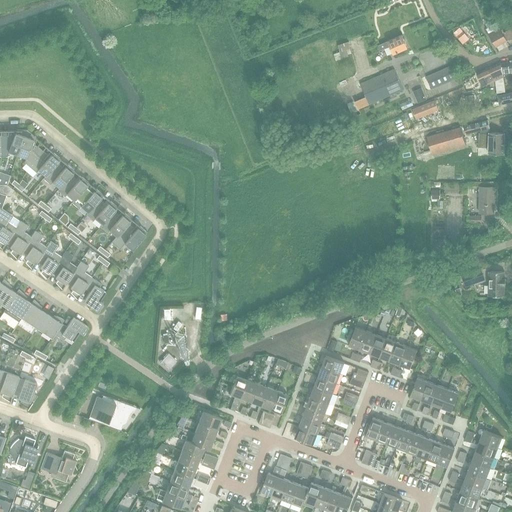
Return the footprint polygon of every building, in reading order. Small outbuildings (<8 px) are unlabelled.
[(494,29),(500,43),(506,40),(499,26),(494,29)] [(495,46),(500,43),(494,29),(488,32),(495,46)] [(408,48),(403,35),(379,45),(381,50),(390,46),(393,54),(408,48)] [(511,72),(511,60),(509,61),(500,62),(501,71),(510,70),(511,73),(511,72)] [(493,80),(503,76),(501,71),(500,62),(476,72),(481,84),(492,79),(493,80)] [(432,89),(456,79),(451,67),(427,77),(432,89)] [(394,69),(360,83),(366,96),(369,104),(403,91),(394,69)] [(501,103),(511,100),(511,91),(499,94),(501,103)] [(475,95),(466,96),(468,109),(478,108),(475,95)] [(435,100),(412,109),(415,117),(426,113),(425,111),(437,106),(435,100)] [(474,131),(490,127),(488,119),(472,124),(474,131)] [(432,155),(466,146),(461,127),(427,136),(432,155)] [(7,135),(0,135),(1,156),(7,156),(9,151),(17,154),(26,129),(16,129),(13,137),(7,135)] [(37,145),(31,143),(34,135),(27,129),(26,129),(17,154),(26,158),(24,162),(29,166),(42,150),(37,145)] [(504,146),(505,140),(504,140),(504,132),(489,132),(488,153),(504,154),(504,146)] [(57,162),(61,158),(53,151),(49,156),(42,150),(29,166),(36,172),(38,170),(45,175),(57,162)] [(45,175),(43,178),(50,184),(52,182),(59,187),(71,174),(75,170),(67,163),(63,168),(57,162),(45,175)] [(78,180),(71,174),(59,187),(57,190),(65,196),(67,194),(73,199),(74,200),(85,186),(89,182),(81,175),(78,180)] [(9,196),(14,190),(7,184),(3,194),(9,196)] [(73,199),(71,202),(79,208),(81,206),(88,211),(88,212),(99,198),(103,194),(95,187),(92,192),(85,186),(74,200),(73,199)] [(493,213),(494,186),(480,186),(479,212),(493,213)] [(88,211),(85,214),(93,220),(95,218),(102,224),(113,210),(114,210),(117,206),(110,200),(106,204),(99,198),(88,212),(88,211)] [(1,249),(7,241),(6,240),(16,226),(19,220),(12,216),(13,215),(0,206),(0,246),(1,248),(0,249),(1,249)] [(102,224),(100,226),(107,232),(109,230),(116,236),(128,222),(132,218),(124,212),(120,216),(114,210),(113,210),(102,224)] [(16,259),(22,251),(22,250),(31,236),(24,231),(28,225),(20,220),(19,220),(16,226),(6,240),(7,241),(11,244),(9,246),(12,248),(10,252),(16,258),(15,259),(16,259)] [(136,229),(128,222),(116,236),(111,242),(119,249),(125,243),(132,249),(134,246),(136,247),(147,231),(139,225),(136,229)] [(35,230),(31,236),(22,250),(22,251),(26,254),(25,257),(27,259),(25,262),(31,268),(30,269),(31,270),(37,261),(46,246),(39,241),(43,235),(35,230)] [(50,240),(46,246),(37,261),(41,264),(40,267),(42,269),(40,272),(46,278),(46,279),(46,280),(52,271),(61,257),(61,256),(54,252),(58,245),(50,240)] [(65,250),(61,256),(61,257),(52,271),(57,274),(55,277),(58,279),(55,282),(61,288),(61,290),(67,281),(76,267),(76,266),(69,262),(73,255),(65,250)] [(80,260),(76,266),(76,267),(67,281),(72,284),(70,287),(73,289),(71,292),(77,299),(76,300),(85,288),(84,288),(92,277),(84,272),(88,266),(80,260)] [(467,285),(485,279),(481,267),(463,274),(467,285)] [(505,285),(505,278),(504,278),(504,271),(488,271),(488,295),(493,295),(493,297),(499,297),(499,295),(504,295),(504,285),(505,285)] [(84,288),(85,288),(89,291),(83,301),(98,311),(103,303),(100,301),(106,292),(99,287),(101,283),(92,277),(84,288)] [(3,279),(1,282),(0,283),(0,302),(6,307),(16,292),(7,286),(9,284),(3,279)] [(19,321),(21,317),(31,302),(22,297),(24,294),(18,289),(16,292),(6,307),(3,311),(19,321)] [(36,327),(46,312),(38,307),(39,304),(33,299),(31,302),(21,317),(36,327)] [(56,316),(55,318),(46,312),(36,327),(52,337),(54,334),(61,322),(61,323),(64,319),(56,316)] [(54,334),(63,340),(66,336),(73,341),(80,332),(83,334),(88,326),(73,316),(66,326),(61,323),(61,322),(54,334)] [(359,349),(366,330),(356,326),(349,345),(359,349)] [(369,352),(376,334),(366,330),(359,349),(369,352)] [(379,356),(386,338),(376,334),(369,352),(379,356)] [(389,360),(396,341),(386,338),(379,356),(389,360)] [(400,364),(407,345),(396,341),(389,360),(400,364)] [(407,345),(400,364),(410,368),(417,349),(407,345)] [(168,354),(159,363),(167,371),(176,362),(168,354)] [(322,366),(341,373),(345,363),(326,356),(322,366)] [(53,367),(47,364),(42,375),(48,378),(53,367)] [(337,383),(341,373),(322,366),(318,376),(337,383)] [(9,402),(13,392),(19,376),(1,370),(0,371),(0,387),(1,388),(0,389),(0,391),(3,392),(1,396),(9,401),(9,402)] [(352,378),(365,382),(367,376),(354,372),(352,378)] [(240,398),(247,379),(237,375),(229,394),(235,396),(232,403),(237,405),(240,398)] [(27,409),(28,409),(37,395),(33,392),(36,382),(19,376),(13,392),(18,394),(17,397),(20,398),(19,402),(28,408),(27,409)] [(333,393),(337,383),(318,376),(314,386),(333,393)] [(420,399),(428,381),(418,377),(411,396),(420,399)] [(363,388),(365,382),(352,378),(350,383),(363,388)] [(247,379),(240,398),(250,401),(257,382),(247,379)] [(431,403),(438,384),(428,381),(420,399),(431,403)] [(260,405),(267,386),(257,382),(250,401),(260,405)] [(441,407),(448,388),(438,384),(431,403),(441,407)] [(270,409),(277,390),(267,386),(260,405),(270,409)] [(329,403),(333,393),(314,386),(311,396),(329,403)] [(448,388),(441,407),(452,411),(459,392),(448,388)] [(277,390),(270,409),(281,413),(288,394),(277,390)] [(345,398),(357,403),(359,396),(347,392),(345,398)] [(122,430),(117,428),(133,405),(101,394),(106,396),(105,399),(97,396),(90,415),(106,421),(105,424),(103,423),(103,424),(122,431),(122,430)] [(325,414),(329,403),(311,396),(307,406),(325,414)] [(355,408),(357,403),(345,398),(343,403),(355,408)] [(321,424),(325,414),(307,406),(303,417),(321,424)] [(199,422),(217,429),(222,418),(203,411),(199,422)] [(264,426),(268,413),(263,411),(258,424),(264,426)] [(337,418),(349,423),(352,417),(339,412),(337,418)] [(268,413),(264,426),(270,428),(275,415),(268,413)] [(318,434),(321,424),(303,417),(299,427),(318,434)] [(376,439),(383,421),(374,417),(367,435),(376,439)] [(347,428),(349,423),(337,418),(335,423),(347,428)] [(387,443),(394,424),(383,421),(376,439),(387,443)] [(214,439),(217,429),(199,422),(195,432),(214,439)] [(397,447),(404,428),(394,424),(387,443),(397,447)] [(314,444),(318,434),(299,427),(295,437),(314,444)] [(407,451),(414,432),(404,428),(397,447),(407,451)] [(480,440),(498,447),(502,437),(484,430),(480,440)] [(204,447),(209,450),(214,439),(195,432),(191,442),(204,447)] [(329,438),(342,443),(344,437),(331,432),(329,438)] [(417,455),(424,436),(414,432),(407,451),(417,455)] [(38,445),(37,447),(33,446),(35,439),(25,435),(23,440),(18,438),(18,437),(13,441),(10,446),(10,447),(11,446),(11,447),(10,451),(13,454),(16,456),(17,453),(18,454),(15,463),(25,467),(27,462),(31,463),(31,464),(38,445)] [(427,459),(434,440),(424,436),(417,455),(427,459)] [(340,448),(342,443),(329,438),(327,443),(340,448)] [(191,442),(186,439),(182,450),(200,457),(204,447),(191,442)] [(437,462),(444,444),(434,440),(427,459),(437,462)] [(494,457),(498,447),(480,440),(476,450),(494,457)] [(444,444),(437,462),(448,467),(455,448),(444,444)] [(367,464),(372,451),(366,449),(361,462),(367,464)] [(72,458),(74,453),(67,450),(65,456),(62,455),(61,457),(46,452),(41,468),(55,473),(54,477),(65,481),(68,473),(70,473),(75,460),(72,458)] [(196,467),(200,457),(182,450),(178,460),(196,467)] [(491,467),(494,457),(476,450),(472,460),(491,467)] [(372,451),(367,464),(373,466),(377,454),(372,451)] [(203,458),(216,463),(218,457),(205,453),(203,458)] [(282,468),(283,468),(287,456),(287,455),(281,454),(277,466),(282,468)] [(287,456),(283,468),(288,470),(293,458),(287,456)] [(214,469),(216,463),(203,458),(201,464),(214,469)] [(192,477),(196,467),(178,460),(174,470),(192,477)] [(487,477),(491,467),(472,460),(468,470),(487,477)] [(302,475),(307,463),(301,461),(297,473),(302,475)] [(307,463),(302,475),(308,478),(312,465),(307,463)] [(279,476),(282,468),(277,466),(275,465),(272,473),(268,472),(261,491),(272,494),(279,476)] [(29,488),(34,473),(28,470),(25,479),(23,479),(20,485),(29,488)] [(189,487),(192,477),(174,470),(170,480),(189,487)] [(483,487),(487,477),(468,470),(464,480),(479,486),(483,487)] [(195,478),(208,483),(210,478),(198,473),(195,478)] [(279,476),(272,494),(282,498),(289,480),(279,476)] [(206,489),(208,483),(195,478),(193,484),(206,489)] [(185,497),(189,487),(170,480),(166,490),(185,497)] [(292,502),(299,483),(289,480),(282,498),(292,502)] [(479,498),(483,487),(479,486),(464,480),(460,491),(479,498)] [(311,482),(309,487),(310,488),(305,501),(314,504),(321,486),(311,482)] [(303,506),(305,501),(310,488),(309,487),(299,483),(292,502),(303,506)] [(325,508),(332,490),(321,486),(314,504),(325,508)] [(181,508),(185,497),(166,490),(162,501),(181,508)] [(334,511),(342,494),(332,490),(325,508),(334,511)] [(475,507),(479,498),(460,491),(457,500),(475,507)] [(380,503),(399,510),(403,499),(384,492),(380,503)] [(342,494),(334,511),(347,511),(353,498),(342,494)] [(58,500),(46,497),(44,503),(56,507),(58,500)] [(6,511),(10,502),(0,498),(0,511),(6,511)] [(473,511),(475,507),(457,500),(453,511),(454,511),(473,511)] [(398,511),(399,510),(380,503),(376,511),(398,511)]
